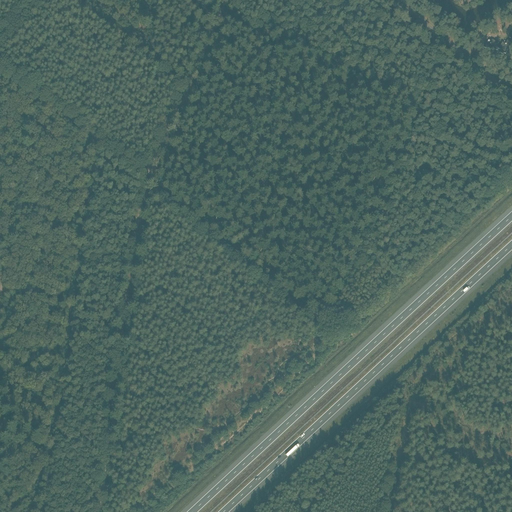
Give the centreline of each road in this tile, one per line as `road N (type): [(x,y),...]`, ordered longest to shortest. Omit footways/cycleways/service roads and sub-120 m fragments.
road 1 (motorway): [(511,216),(192,511)]
road 2 (motorway): [(224,511),(511,246)]
road 3 (track): [(143,178),(96,511)]
road 4 (track): [(511,460),(412,396),(385,511)]
road 5 (track): [(143,178),(322,323)]
road 6 (track): [(223,0),(143,178)]
